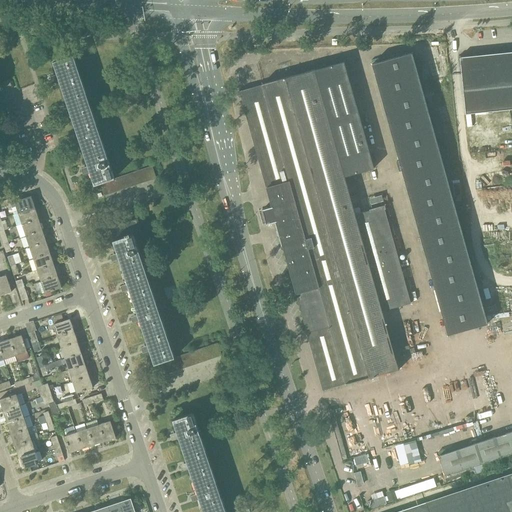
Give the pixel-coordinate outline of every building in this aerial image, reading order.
[(462,86),(511,80),(511,52),(460,58),(460,56),(458,56),(460,74),(461,74),(462,86)] [(410,54),(370,65),(398,162),(395,163),(398,173),(401,172),(448,336),(488,325),(410,54)] [(59,81),(63,93),(83,86),(73,55),(53,62),(56,72),(57,75),(56,75),(55,77),(52,78),(53,83),(59,81)] [(355,215),(345,177),(374,169),(344,62),(315,71),(315,70),(238,91),(271,207),(262,210),(264,217),(266,224),(275,222),(278,233),(322,391),(324,390),(326,391),(328,391),(329,389),(344,385),(345,384),(346,385),(346,384),(398,370),(398,371),(399,370),(382,312),(410,304),(384,207),(355,215)] [(511,80),(462,86),(465,114),(511,109),(511,80)] [(69,111),(73,124),(93,117),(83,86),(63,93),(66,103),(67,105),(66,106),(65,108),(62,109),(64,113),(69,111)] [(74,144),(80,142),(84,155),(104,148),(93,117),(73,124),(77,134),(78,136),(76,137),(76,139),(72,140),(74,144)] [(94,186),(99,184),(105,182),(111,180),(114,179),(104,148),(84,155),(87,164),(88,167),(87,167),(86,169),(83,170),(84,175),(90,173),(94,186)] [(151,167),(145,169),(149,181),(155,179),(151,167)] [(144,183),(149,181),(145,169),(140,171),(144,183)] [(138,184),(144,183),(140,171),(134,172),(138,184)] [(134,172),(128,174),(132,186),(138,184),(134,172)] [(128,174),(123,176),(127,188),(132,186),(128,174)] [(123,176),(117,178),(121,190),(127,188),(123,176)] [(115,192),(121,190),(117,178),(114,179),(111,180),(115,192)] [(111,180),(105,182),(109,194),(115,192),(111,180)] [(109,194),(105,182),(99,184),(104,196),(109,194)] [(18,214),(34,208),(30,197),(10,203),(12,208),(15,207),(18,214)] [(21,225),(38,220),(34,208),(18,214),(13,216),(16,227),(21,225)] [(119,260),(123,272),(143,265),(133,235),(142,232),(137,219),(109,228),(111,233),(112,235),(114,240),(112,241),(115,249),(116,251),(117,254),(116,254),(115,256),(112,257),(113,262),(119,260)] [(21,225),(25,237),(42,231),(38,220),(21,225)] [(46,242),(42,231),(25,237),(29,248),(46,242)] [(8,242),(2,244),(6,253),(11,251),(8,242)] [(29,248),(33,259),(50,254),(46,242),(29,248)] [(33,259),(37,270),(53,265),(50,254),(33,259)] [(10,266),(15,265),(12,256),(7,257),(10,266)] [(15,265),(10,266),(13,276),(18,274),(15,265)] [(37,270),(41,282),(57,276),(53,265),(37,270)] [(123,292),(129,290),(133,303),(153,296),(143,265),(123,272),(126,282),(127,284),(126,285),(125,287),(122,288),(123,292)] [(0,277),(0,295),(11,292),(6,275),(0,277)] [(57,276),(41,282),(45,293),(61,288),(57,276)] [(19,291),(24,289),(21,280),(15,282),(19,291)] [(24,289),(19,291),(22,301),(28,299),(24,289)] [(139,321),(143,333),(164,327),(153,296),(133,303),(136,312),(137,315),(136,316),(135,318),(132,319),(134,323),(139,321)] [(53,325),(57,336),(73,331),(69,319),(53,325)] [(171,359),(174,358),(164,327),(143,333),(147,343),(148,346),(146,346),(146,348),(142,349),(144,354),(150,352),(154,365),(159,363),(165,361),(171,359)] [(28,333),(31,344),(37,342),(34,331),(28,333)] [(77,342),(73,331),(57,336),(61,348),(77,342)] [(13,350),(15,356),(27,352),(21,336),(9,339),(13,350)] [(9,339),(0,342),(0,349),(0,350),(4,360),(15,356),(13,350),(9,339)] [(37,342),(31,344),(33,349),(34,352),(40,350),(40,349),(37,342)] [(61,348),(64,359),(81,354),(77,342),(61,348)] [(215,358),(221,356),(217,343),(211,345),(215,358)] [(209,360),(215,358),(211,345),(205,347),(209,360)] [(204,361),(209,360),(205,347),(199,349),(204,361)] [(199,349),(194,351),(198,363),(204,361),(199,349)] [(192,365),(198,363),(194,351),(188,353),(192,365)] [(188,353),(182,355),(187,367),(192,365),(188,353)] [(68,371),(85,365),(81,354),(64,359),(61,360),(62,365),(66,363),(68,371)] [(181,369),(187,367),(182,355),(177,357),(181,369)] [(36,358),(39,368),(44,366),(41,356),(36,358)] [(177,357),(174,358),(171,359),(175,371),(181,369),(177,357)] [(175,371),(171,359),(165,361),(170,373),(175,371)] [(170,373),(165,361),(159,363),(164,375),(170,373)] [(68,371),(72,382),(88,376),(85,365),(68,371)] [(47,375),(44,366),(39,368),(42,377),(47,375)] [(34,376),(32,377),(23,380),(25,385),(34,382),(41,380),(37,369),(32,371),(34,376)] [(88,376),(72,382),(76,394),(92,388),(88,376)] [(16,388),(25,385),(23,380),(14,383),(16,388)] [(0,383),(0,386),(1,390),(11,387),(9,381),(0,383)] [(47,384),(42,386),(45,395),(50,393),(47,384)] [(45,395),(48,404),(49,404),(53,403),(50,393),(45,395)] [(0,403),(3,411),(20,406),(16,394),(0,399),(0,403)] [(91,397),(93,403),(103,400),(101,394),(91,397)] [(45,395),(40,397),(43,406),(48,404),(45,395)] [(93,403),(91,397),(81,400),(83,406),(93,403)] [(65,402),(67,408),(76,405),(75,399),(65,402)] [(53,403),(49,404),(53,416),(59,413),(58,410),(58,411),(56,406),(56,405),(54,402),(53,403)] [(67,408),(65,402),(56,405),(56,406),(58,411),(58,410),(67,408)] [(7,423),(24,417),(20,406),(3,411),(7,423)] [(43,414),(46,423),(51,421),(48,412),(43,414)] [(173,440),(178,439),(180,444),(182,451),(203,444),(192,412),(172,420),(175,428),(176,430),(176,433),(175,433),(174,435),(171,436),(173,440)] [(24,417),(7,423),(10,434),(27,429),(24,417)] [(54,430),(51,421),(46,423),(49,432),(54,430)] [(98,425),(104,442),(115,438),(110,421),(98,425)] [(104,442),(98,425),(87,428),(93,446),(104,442)] [(75,432),(81,449),(93,446),(87,428),(75,432)] [(27,429),(10,434),(14,446),(31,440),(38,438),(36,433),(29,435),(27,429)] [(511,431),(438,457),(444,476),(511,453),(511,431)] [(81,449),(75,432),(64,436),(70,453),(81,449)] [(50,438),(54,448),(60,446),(56,436),(50,438)] [(31,440),(14,446),(18,457),(35,451),(31,440)] [(190,474),(193,482),(213,475),(203,444),(182,451),(185,459),(186,461),(187,463),(185,463),(185,466),(181,467),(183,471),(189,469),(190,474)] [(63,455),(60,446),(54,448),(57,457),(63,455)] [(35,451),(18,457),(22,469),(39,463),(35,451)] [(485,462),(473,466),(474,469),(473,471),(474,474),(484,471),(483,469),(487,467),(485,462)] [(511,511),(511,474),(398,511),(511,511)] [(201,506),(202,511),(203,511),(224,505),(213,475),(193,482),(196,491),(197,494),(196,494),(195,496),(192,498),(193,502),(199,500),(201,506)] [(397,500),(394,493),(386,495),(388,503),(397,500)] [(383,497),(372,501),(366,502),(369,510),(386,504),(383,497)] [(119,503),(121,511),(134,511),(130,499),(119,503)] [(121,511),(119,503),(107,507),(109,511),(121,511)]
